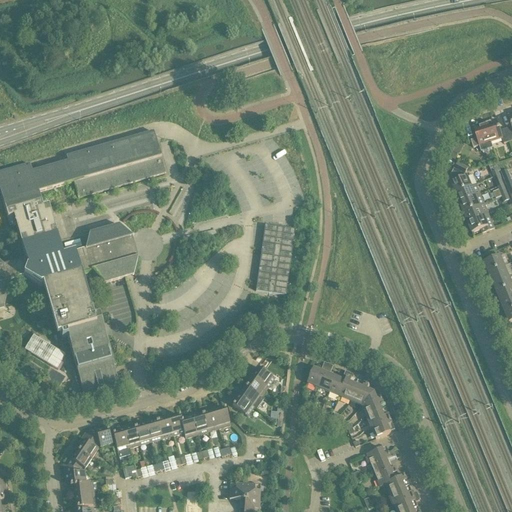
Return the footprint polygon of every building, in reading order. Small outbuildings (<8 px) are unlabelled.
[(497,120),(485,124),(491,143),(502,139),(504,144),(510,142),(506,129),(500,131),(497,120)] [(491,143),(485,124),(473,128),(477,139),(471,141),(473,148),(480,146),(482,152),(493,149),(491,143)] [(0,307),(1,307),(7,283),(24,278),(40,288),(46,286),(62,344),(68,342),(85,400),(120,390),(99,316),(93,318),(81,276),(92,273),(103,285),(133,276),(137,259),(132,238),(119,226),(89,235),(85,251),(62,257),(48,207),(42,209),(38,195),(73,185),(78,199),(165,174),(153,133),(66,158),(67,163),(32,173),(30,165),(6,172),(0,173),(0,194),(9,227),(15,225),(25,260),(3,267),(0,263),(0,307)] [(453,153),(450,158),(455,161),(458,155),(453,153)] [(198,171),(203,163),(198,160),(193,168),(198,171)] [(465,175),(469,168),(458,163),(454,170),(465,175)] [(454,182),(451,183),(456,194),(472,187),(467,176),(466,177),(465,175),(454,170),(451,176),(454,182)] [(502,181),(500,175),(493,178),(496,183),(502,181)] [(476,185),(472,187),(456,194),(460,204),(476,197),(480,195),(476,185)] [(485,205),(480,195),(476,197),(460,204),(464,214),(485,205)] [(489,215),(485,205),(464,214),(468,223),(484,217),(489,215)] [(484,217),(468,223),(472,234),(481,230),(483,234),(495,229),(489,215),(484,217)] [(265,226),(255,292),(286,296),(295,230),(265,226)] [(489,273),(505,266),(500,256),(484,263),(489,273)] [(505,266),(489,273),(493,283),(509,276),(505,266)] [(511,284),(509,276),(493,283),(497,293),(511,286),(511,284)] [(511,286),(497,293),(501,303),(511,298),(511,286)] [(511,310),(511,298),(501,303),(505,313),(511,310)] [(25,350),(56,370),(65,355),(33,336),(25,350)] [(319,389),(330,365),(325,363),(321,372),(315,369),(308,384),(319,389)] [(330,365),(319,389),(330,393),(336,378),(330,376),(334,367),(330,365)] [(253,372),(250,377),(268,390),(275,380),(259,369),(256,374),(253,372)] [(342,381),(336,378),(330,393),(340,398),(351,374),(346,372),(342,381)] [(351,374),(340,398),(363,407),(363,408),(382,400),(380,395),(376,396),(375,395),(368,392),(372,383),(369,381),(367,382),(363,390),(351,385),(354,377),(354,375),(351,374)] [(268,390),(250,377),(246,381),(249,383),(246,388),(261,399),(268,390)] [(239,391),(236,395),(255,408),(257,410),(263,400),(261,399),(246,388),(242,393),(239,391)] [(255,408),(236,395),(233,400),(236,402),(232,407),(248,418),(255,408)] [(387,398),(382,400),(363,408),(372,429),(396,419),(395,416),(393,416),(385,419),(380,406),(388,403),(389,401),(387,398)] [(213,409),(219,431),(230,427),(225,409),(219,411),(218,408),(213,409)] [(208,414),(203,416),(208,434),(219,431),(213,409),(207,411),(208,414)] [(181,422),(180,416),(173,418),(172,414),(167,416),(173,437),(184,434),(181,422)] [(208,434),(203,416),(197,417),(196,414),(191,415),(197,437),(208,434)] [(186,420),(181,422),(184,434),(185,440),(197,437),(191,415),(185,417),(186,420)] [(173,437),(167,416),(162,417),(163,421),(157,423),(162,441),(173,437)] [(397,422),(396,419),(372,429),(376,441),(391,434),(389,428),(396,425),(397,422)] [(150,421),(145,422),(151,444),(162,441),(157,423),(151,424),(150,421)] [(151,444),(145,422),(140,424),(141,427),(135,429),(140,447),(151,444)] [(128,427),(123,429),(129,450),(140,447),(135,429),(129,431),(128,427)] [(100,429),(87,433),(96,446),(99,445),(100,449),(112,445),(108,430),(101,432),(100,429)] [(119,433),(112,435),(119,459),(130,456),(128,450),(129,450),(123,429),(118,430),(119,433)] [(96,446),(87,433),(79,445),(82,447),(78,452),(91,460),(98,450),(95,448),(96,446)] [(392,459),(390,454),(385,456),(383,449),(367,456),(381,488),(386,486),(396,482),(396,481),(400,479),(396,469),(391,470),(388,461),(392,459)] [(91,460),(78,452),(75,457),(72,455),(64,467),(80,471),(82,469),(85,470),(91,460)] [(80,471),(64,467),(66,481),(69,481),(70,487),(74,487),(74,486),(86,485),(86,484),(84,473),(81,474),(80,471)] [(396,482),(386,486),(395,507),(419,497),(418,494),(416,493),(408,496),(403,484),(411,481),(412,478),(410,475),(400,479),(396,481),(396,482)] [(264,504),(264,499),(260,499),(260,486),(247,486),(248,477),(243,477),(243,486),(230,485),(229,501),(240,501),(240,509),(239,511),(259,511),(260,504),(264,504)] [(74,486),(74,487),(75,492),(71,493),(72,498),(94,495),(92,484),(86,484),(86,485),(74,486)] [(95,507),(94,495),(72,498),(72,504),(76,503),(77,510),(95,507)] [(419,497),(395,507),(397,511),(414,511),(412,505),(420,502),(420,500),(419,497)]
